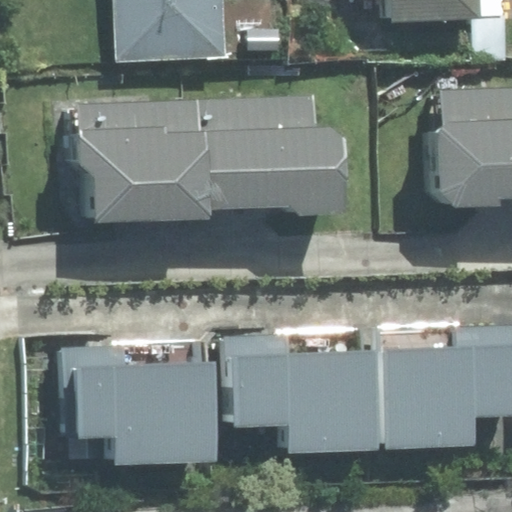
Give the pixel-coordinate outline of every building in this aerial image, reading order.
[(208,62),(203,0),(94,0),(99,69),(208,62)] [(489,22),(489,0),(340,0),(341,31),(452,31),(452,22),(489,22)] [(511,83),(402,86),(403,127),(389,127),(391,208),(409,227),(458,226),(457,214),(511,213),(511,83)] [(258,234),(303,233),(301,151),(288,141),(287,107),(53,114),(54,143),(38,144),(39,185),(54,193),(54,232),(168,231),(167,219),(246,219),(258,234)] [(511,325),(29,336),(32,460),(80,458),(80,475),(196,472),(195,445),(250,444),(251,469),(451,464),(450,437),(508,436),(509,469),(511,469),(511,325)]
